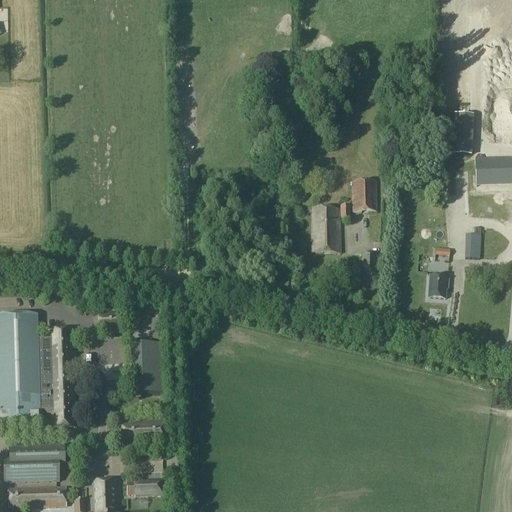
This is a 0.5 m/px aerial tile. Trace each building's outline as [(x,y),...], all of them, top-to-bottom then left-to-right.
[(511,0),(511,36),(509,36),(506,123),(505,123),(505,135),(490,134),(490,144),(511,144),(511,0)] [(455,116),(452,156),(471,157),(474,117),(455,116)] [(476,188),(511,187),(511,159),(475,161),(476,188)] [(467,218),(467,170),(453,170),(453,218),(467,218)] [(351,213),(374,213),(374,184),(351,184),(351,213)] [(349,218),(349,206),(341,206),(341,210),(312,210),(311,254),(340,254),(341,218),(349,218)] [(488,206),(488,218),(496,217),(496,206),(488,206)] [(487,224),(488,209),(484,209),(484,215),(479,215),(479,224),(487,224)] [(480,261),(480,236),(466,235),(465,260),(480,261)] [(374,274),(375,255),(363,254),(363,274),(374,274)] [(448,287),(448,279),(430,277),(428,299),(445,300),(446,287),(448,287)] [(99,335),(122,334),(120,312),(98,313),(99,335)] [(48,339),(38,340),(38,319),(0,318),(0,422),(41,421),(40,414),(51,414),(51,430),(76,430),(76,378),(67,378),(67,365),(74,365),(74,333),(48,333),(48,339)] [(133,340),(134,396),(165,395),(162,328),(151,328),(151,339),(133,340)] [(163,424),(122,426),(123,447),(164,446),(163,424)] [(64,447),(9,448),(9,461),(3,461),(4,487),(60,485),(60,473),(65,472),(64,447)] [(117,511),(115,484),(94,485),(94,511),(117,511)] [(134,486),(127,486),(127,498),(135,498),(135,499),(164,498),(163,484),(134,484),(134,486)] [(65,490),(8,492),(9,510),(66,508),(65,490)] [(84,511),(84,503),(75,504),(75,511),(84,511)]
